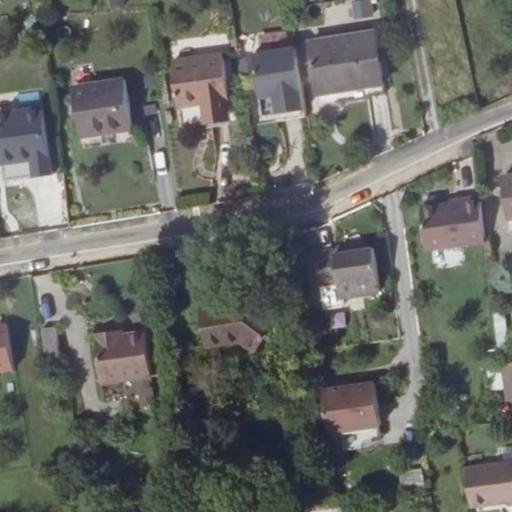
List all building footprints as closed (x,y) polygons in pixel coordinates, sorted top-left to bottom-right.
[(371,0),(350,0),(351,19),(372,18),(371,0)] [(383,96),(377,43),(309,52),(316,105),(383,96)] [(259,106),(262,126),(304,121),(295,58),(253,64),(258,96),(264,95),(265,105),(259,106)] [(225,62),(169,70),(176,115),(206,110),(209,125),(234,121),(225,62)] [(136,130),(128,80),(77,88),(84,138),(136,130)] [(57,177),(47,110),(0,116),(0,125),(5,165),(37,161),(40,180),(57,177)] [(304,121),(262,126),(263,133),(305,128),(304,121)] [(511,222),(511,179),(495,181),(500,224),(511,222)] [(479,251),(473,209),(443,213),(414,217),(420,259),(479,251)] [(380,294),(374,250),(353,252),(353,248),(316,253),(321,288),(340,285),(343,299),(380,294)] [(283,317),(255,300),(237,303),(236,297),(219,299),(219,306),(204,309),(210,347),(246,342),(261,351),(283,317)] [(157,364),(150,319),(126,323),(120,324),(119,319),(100,322),(107,371),(157,364)] [(46,339),(50,361),(66,358),(62,337),(46,339)] [(66,358),(50,361),(51,369),(67,367),(66,358)] [(503,400),(511,399),(511,359),(497,362),(503,400)] [(134,409),(150,407),(146,380),(129,383),(134,409)] [(375,382),(324,389),(331,431),(381,424),(375,382)] [(511,463),(461,471),(467,510),(511,503),(511,463)]
